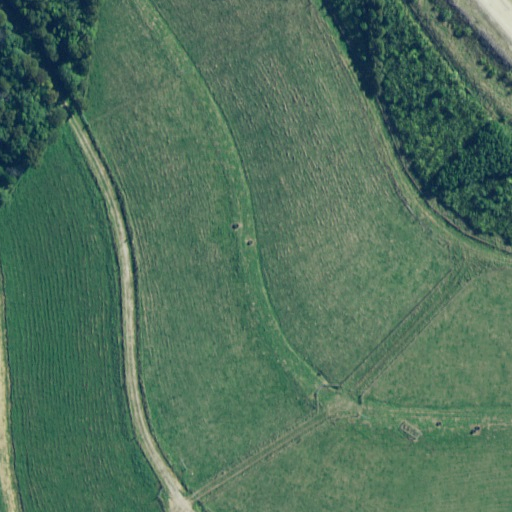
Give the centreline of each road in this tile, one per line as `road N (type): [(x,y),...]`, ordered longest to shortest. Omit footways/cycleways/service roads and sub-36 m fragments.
road 1 (track): [(511,418),(386,418),(334,407),(266,320),(237,177),(211,103),(145,0)]
road 2 (track): [(0,3),(88,138),(125,257),(139,427),(193,511)]
road 3 (track): [(178,511),(334,407),(474,258)]
road 4 (track): [(317,0),(418,209),(474,258),(511,261)]
